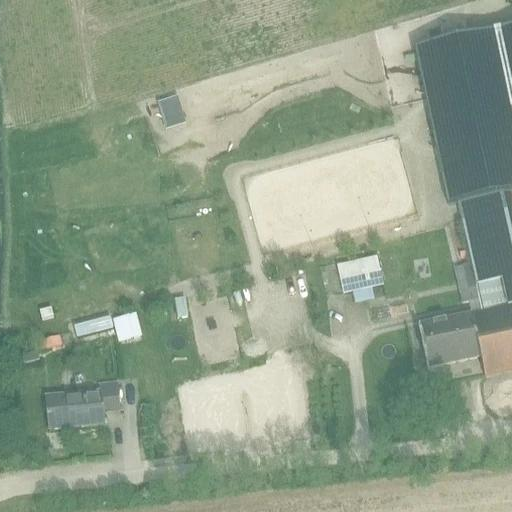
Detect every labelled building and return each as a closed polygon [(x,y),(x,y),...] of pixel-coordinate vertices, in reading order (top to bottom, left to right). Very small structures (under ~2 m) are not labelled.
[(511,96),(498,32),(415,50),(449,207),(511,193),(511,96)] [(469,304),(471,316),(419,327),(428,370),(481,359),(485,379),(511,373),(511,212),(464,223),(473,264),(454,268),(462,306),(469,304)] [(380,259),(340,266),(345,294),(385,286),(380,259)] [(185,299),(175,300),(178,319),(188,318),(185,299)] [(53,309),(40,313),(42,321),(55,317),(53,309)] [(137,315),(120,319),(125,341),(142,337),(137,315)] [(57,337),(45,341),(47,350),(60,346),(57,337)] [(47,398),(50,432),(105,426),(103,414),(120,412),(117,385),(100,386),(100,393),(47,398)]
